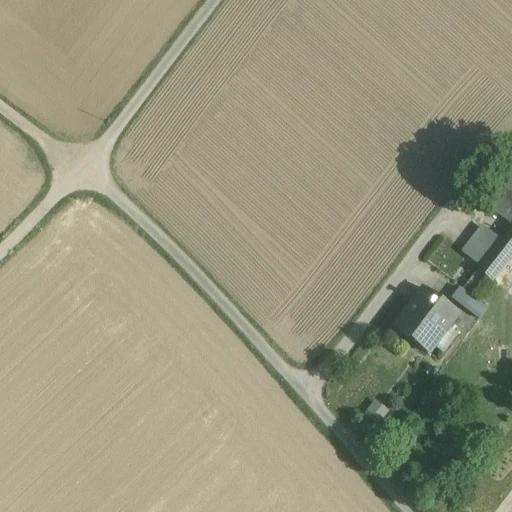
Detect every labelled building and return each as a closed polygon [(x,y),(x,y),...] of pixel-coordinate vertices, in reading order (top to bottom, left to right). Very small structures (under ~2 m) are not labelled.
[(511,173),(510,172),(486,205),(511,224),(511,173)] [(479,268),(477,271),(492,283),(511,257),(511,225),(500,240),(479,268)] [(479,268),(500,240),(483,227),(462,254),(479,268)] [(487,309),(460,288),(452,299),(479,319),(487,309)] [(457,314),(425,290),(395,329),(427,354),(432,347),(447,327),(457,314)] [(458,336),(447,327),(432,347),(443,354),(458,336)]
